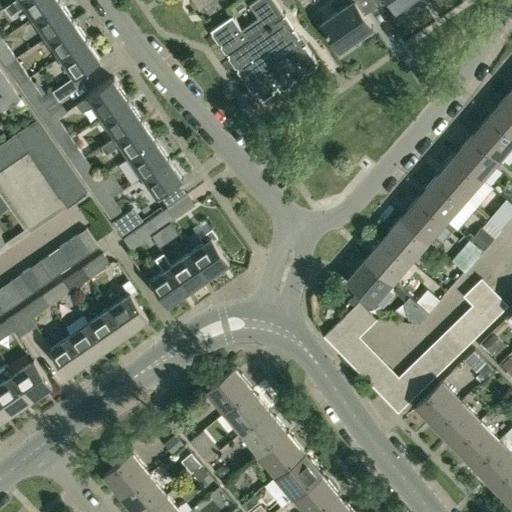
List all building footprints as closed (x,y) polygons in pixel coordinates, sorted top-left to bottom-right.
[(12,0),(4,6),(10,15),(26,4),(33,15),(55,0),(12,0)] [(61,0),(55,0),(33,15),(47,35),(73,17),(61,0)] [(194,0),(200,8),(213,0),(194,0)] [(318,61),(285,14),(275,0),(252,0),(248,3),(258,17),(242,28),(232,14),(212,28),(256,91),(257,90),(263,98),(318,61)] [(347,0),(350,3),(322,22),(341,48),(373,26),(365,12),(378,3),(375,0),(347,0)] [(391,0),(397,9),(401,15),(423,0),(422,0),(391,0)] [(73,17),(47,35),(60,55),(87,37),(73,17)] [(2,37),(0,38),(0,55),(6,64),(16,57),(2,37)] [(87,37),(60,55),(75,75),(101,57),(87,37)] [(16,57),(6,64),(19,83),(29,76),(16,57)] [(0,68),(0,89),(4,95),(0,97),(0,110),(1,112),(20,98),(0,68)] [(29,76),(19,83),(40,113),(59,99),(53,90),(43,96),(29,76)] [(102,115),(129,97),(114,77),(88,95),(79,102),(85,110),(94,104),(102,115)] [(511,94),(508,92),(490,112),(511,131),(511,94)] [(129,97),(102,115),(116,135),(142,117),(129,97)] [(59,99),(40,113),(61,143),(71,137),(58,117),(68,111),(59,99)] [(511,131),(490,112),(472,133),(500,157),(511,143),(511,131)] [(156,136),(142,117),(116,135),(116,136),(104,144),(109,152),(121,143),(129,155),(156,136)] [(0,170),(29,150),(67,206),(87,192),(36,118),(0,143),(0,170)] [(472,133),(455,153),(482,177),(500,157),(472,133)] [(156,136),(129,155),(143,175),(170,157),(156,136)] [(71,137),(61,143),(75,163),(85,156),(71,137)] [(455,153),(437,174),(464,198),(482,177),(455,153)] [(85,156),(75,163),(89,183),(99,176),(85,156)] [(170,157),(143,175),(157,195),(183,177),(173,161),(170,157)] [(437,174),(419,194),(447,218),(464,198),(437,174)] [(99,176),(89,183),(102,202),(112,196),(99,176)] [(419,194),(400,216),(428,240),(447,218),(419,194)] [(112,196),(102,202),(123,232),(142,219),(135,208),(126,215),(112,196)] [(184,196),(164,210),(171,220),(191,206),(184,196)] [(164,210),(145,223),(152,233),(171,220),(164,210)] [(400,216),(382,236),(410,260),(428,240),(400,216)] [(145,223),(125,238),(132,248),(152,233),(145,223)] [(483,248),(494,236),(481,224),(472,235),(470,237),(475,241),(483,248)] [(87,227),(78,234),(90,252),(100,246),(87,227)] [(204,241),(191,249),(210,276),(230,262),(214,239),(218,236),(212,228),(200,235),(204,241)] [(78,234),(68,240),(81,259),(90,252),(78,234)] [(382,236),(365,256),(393,280),(410,260),(382,236)] [(483,249),(469,237),(452,258),(465,269),(483,249)] [(68,240),(59,247),(72,265),(81,259),(68,240)] [(59,247),(50,253),(62,271),(72,265),(59,247)] [(191,249),(172,263),(190,289),(210,276),(191,249)] [(190,289),(172,263),(164,251),(156,257),(164,268),(151,277),(169,303),(190,289)] [(50,253),(40,260),(53,278),(62,271),(50,253)] [(104,253),(84,266),(91,276),(111,263),(104,253)] [(365,256),(347,277),(375,301),(393,280),(365,256)] [(40,260),(30,266),(43,284),(53,278),(40,260)] [(30,266),(21,273),(34,291),(43,284),(30,266)] [(84,266),(64,280),(71,290),(91,276),(84,266)] [(21,273),(12,279),(25,297),(34,291),(21,273)] [(482,277),(465,294),(473,303),(490,286),(482,277)] [(12,279),(3,285),(15,304),(25,297),(12,279)] [(64,280),(44,294),(51,304),(71,290),(64,280)] [(3,285),(0,287),(0,302),(5,310),(15,304),(3,285)] [(473,303),(474,304),(481,311),(499,295),(490,286),(473,303)] [(360,300),(368,309),(375,301),(359,288),(353,294),(360,300)] [(131,292),(111,305),(129,331),(149,317),(131,292)] [(44,294),(16,313),(28,330),(37,324),(32,317),(51,304),(44,294)] [(499,295),(481,311),(491,321),(508,304),(499,295)] [(414,321),(418,320),(427,310),(411,296),(404,304),(407,315),(414,321)] [(360,300),(351,309),(367,326),(376,317),(360,300)] [(474,304),(466,312),(482,329),(491,321),(481,311),(474,304)] [(111,305),(92,319),(110,344),(129,331),(111,305)] [(342,317),(351,326),(359,334),(367,326),(351,309),(342,317)] [(466,312),(457,320),(474,337),(482,329),(466,312)] [(16,313),(0,324),(0,339),(14,329),(19,336),(28,330),(16,313)] [(342,317),(325,334),(333,343),(351,326),(342,317)] [(92,319),(71,333),(89,358),(110,344),(92,319)] [(457,320),(449,328),(466,345),(474,337),(457,320)] [(351,326),(333,343),(341,351),(359,334),(351,326)] [(449,328),(441,336),(458,353),(466,345),(449,328)] [(497,335),(494,332),(483,343),(488,348),(492,352),(501,343),(503,341),(497,335)] [(71,333),(51,347),(69,372),(89,358),(71,333)] [(359,334),(341,351),(349,360),(367,342),(359,334)] [(441,336),(433,344),(449,361),(458,353),(441,336)] [(367,342),(349,360),(357,368),(375,351),(367,342)] [(433,344),(424,352),(441,369),(449,361),(433,344)] [(375,351),(357,368),(366,376),(383,359),(375,351)] [(424,352),(416,360),(433,377),(441,369),(424,352)] [(511,356),(510,355),(502,363),(511,373),(511,356)] [(35,358),(15,372),(33,398),(53,384),(35,358)] [(383,359),(366,376),(374,385),(391,368),(383,359)] [(416,360),(408,368),(424,385),(433,377),(416,360)] [(7,377),(0,382),(0,392),(13,411),(33,398),(15,372),(8,362),(0,368),(7,377)] [(491,374),(495,369),(489,363),(484,367),(491,374)] [(236,365),(208,389),(225,410),(254,387),(236,365)] [(391,368),(374,385),(382,393),(399,376),(391,368)] [(408,368),(399,376),(408,385),(416,393),(424,385),(408,368)] [(399,376),(382,393),(390,401),(408,385),(399,376)] [(443,379),(417,405),(436,425),(462,399),(444,380),(443,379)] [(408,385),(390,401),(398,410),(416,393),(408,385)] [(254,387),(225,410),(243,431),(271,408),(254,387)] [(0,420),(13,411),(0,392),(0,420)] [(462,399),(436,425),(455,444),(481,419),(462,399)] [(271,408),(243,431),(260,453),(288,429),(271,408)] [(481,419),(455,444),(474,464),(500,438),(481,419)] [(288,429),(260,453),(278,474),(306,451),(288,429)] [(200,448),(212,439),(204,430),(192,440),(199,449),(200,448)] [(176,451),(185,444),(176,433),(165,442),(174,453),(176,451)] [(511,450),(500,438),(474,464),(493,483),(511,464),(511,450)] [(133,450),(106,473),(123,494),(151,471),(133,450)] [(306,451),(278,474),(295,495),(323,472),(306,451)] [(182,460),(192,472),(202,464),(192,452),(182,460)] [(209,472),(202,464),(194,470),(193,471),(197,476),(200,481),(210,473),(209,472)] [(511,464),(493,483),(511,503),(511,502),(511,464)] [(215,470),(224,480),(233,472),(228,466),(221,465),(215,470)] [(151,471),(123,494),(137,511),(145,511),(168,493),(151,471)] [(323,472),(295,495),(308,511),(315,511),(340,492),(323,472)] [(355,511),(340,492),(315,511),(355,511)] [(184,511),(168,493),(145,511),(184,511)]
